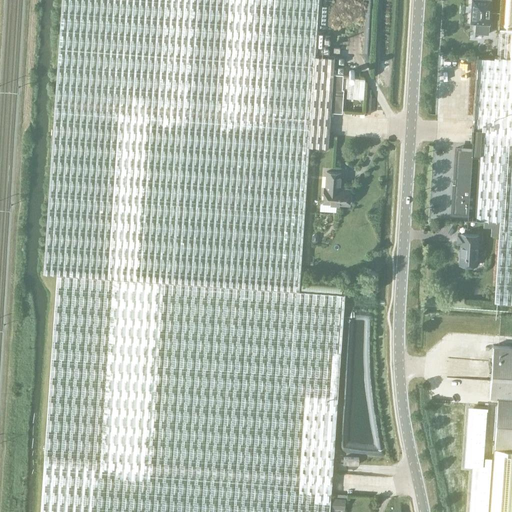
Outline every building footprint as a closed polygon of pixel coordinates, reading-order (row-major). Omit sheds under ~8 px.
[(60,24),(43,272),(57,273),(299,289),(309,146),(328,147),(331,111),(344,112),(345,91),(345,88),(347,88),(346,98),(364,99),(365,79),(348,77),(345,76),(345,73),(333,73),(334,56),(315,55),(317,24),(319,0),(318,0),(61,0),(62,0),(60,24)] [(472,0),(471,22),(472,23),(472,22),(475,23),(474,33),(488,34),(489,24),(490,0),(472,0)] [(454,153),(450,213),(468,214),(468,218),(500,220),(495,301),(511,302),(511,19),(510,58),(478,56),(472,154),(454,153)] [(325,187),(324,187),(323,203),(348,205),(349,189),(339,188),(341,172),(326,171),(325,187)] [(460,264),(470,265),(471,266),(475,266),(477,265),(478,264),(478,259),(477,258),(478,234),(461,233),(461,234),(457,234),(457,243),(461,243),(460,264)] [(57,273),(40,511),(329,511),(331,494),(333,464),(345,292),(299,289),(57,273)] [(489,396),(498,397),(489,511),(511,511),(511,347),(493,346),(489,396)] [(473,408),(469,466),(476,466),(473,511),(487,511),(492,457),(486,457),(486,464),(483,464),(486,408),(473,408)] [(332,508),(344,509),(345,499),(333,498),(332,508)]
